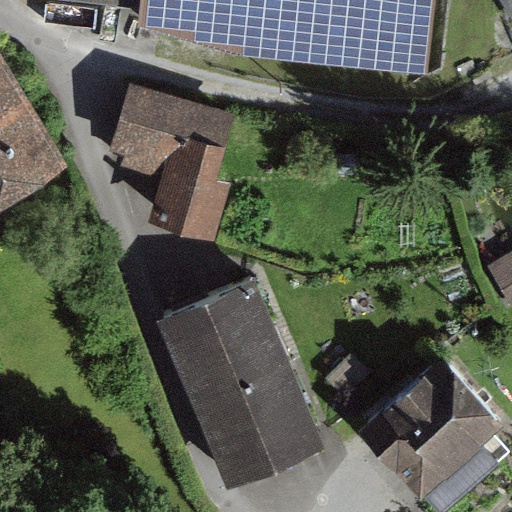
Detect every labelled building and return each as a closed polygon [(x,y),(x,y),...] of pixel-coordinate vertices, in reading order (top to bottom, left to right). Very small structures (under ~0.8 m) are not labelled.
[(428,67),(434,0),(136,0),(143,1),(141,18),(243,46),(428,67)] [(511,0),(500,0),(511,20),(511,0)] [(0,209),(69,167),(0,54),(0,209)] [(216,168),(235,108),(131,77),(109,152),(164,168),(151,212),(215,232),(233,173),(216,168)] [(511,249),(489,263),(511,300),(511,249)] [(326,431),(254,271),(163,311),(235,472),(326,431)] [(353,354),(330,379),(352,400),(376,376),(353,354)] [(429,489),(505,419),(447,355),(371,425),(429,489)]
